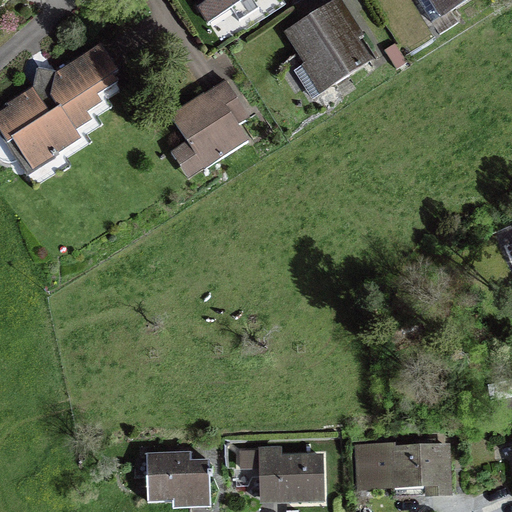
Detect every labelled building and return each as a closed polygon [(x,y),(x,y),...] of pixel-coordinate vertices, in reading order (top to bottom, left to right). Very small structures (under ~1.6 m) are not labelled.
[(200,0),(225,38),(276,6),(271,0),(200,0)] [(414,0),(430,25),(469,0),(414,0)] [(295,75),(311,101),(369,63),(349,31),(354,27),(337,1),(283,36),(304,69),(295,75)] [(95,99),(114,87),(115,87),(110,79),(116,76),(98,47),(54,75),(55,77),(53,78),(48,99),(40,104),(31,90),(4,107),(6,109),(0,112),(0,136),(6,146),(11,142),(26,166),(46,153),(51,161),(79,143),(74,134),(90,124),(85,116),(100,107),(95,99)] [(246,144),(236,128),(243,124),(236,112),(240,110),(224,83),(168,118),(203,172),(246,144)] [(426,488),(426,498),(450,497),(450,495),(447,495),(445,451),(447,451),(446,449),(432,450),(432,448),(414,449),(414,451),(390,452),(390,449),(356,450),(358,491),(426,488)] [(277,455),(259,455),(260,506),(321,504),(320,460),(278,461),(277,455)] [(171,503),(171,511),(208,510),(207,477),(210,477),(210,472),(207,472),(207,464),(189,465),(188,456),(145,457),(146,503),(171,503)]
